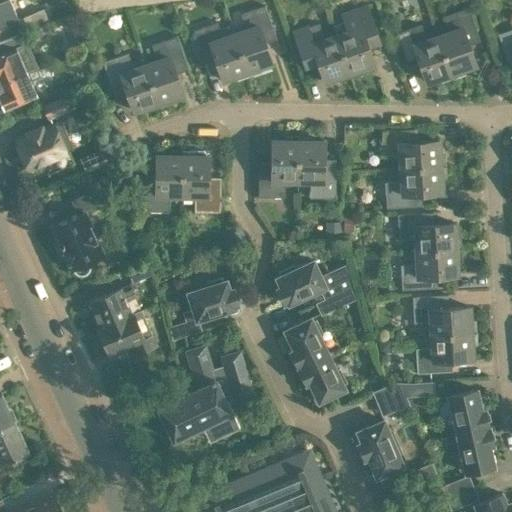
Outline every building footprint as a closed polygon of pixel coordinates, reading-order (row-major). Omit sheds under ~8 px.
[(11,0),(0,0),(0,28),(19,20),(20,20),(19,18),(11,0)] [(75,0),(79,12),(180,0),(75,0)] [(246,29),(235,33),(248,70),(272,62),(265,43),(276,39),(265,5),(241,14),(246,29)] [(360,26),(365,38),(376,34),(366,6),(342,14),(348,30),(360,26)] [(44,8),(19,18),(20,20),(19,20),(23,32),(49,21),(44,8)] [(450,32),(438,36),(451,74),(476,65),(469,45),(480,41),(468,8),(444,16),(450,32)] [(235,33),(222,38),(217,22),(193,30),(205,64),(216,60),(223,79),(248,70),(235,33)] [(336,35),(324,39),(319,23),(294,32),(305,64),(318,60),(325,80),(349,72),(336,35)] [(438,36),(426,40),(420,24),(396,33),(408,66),(419,61),(427,82),(451,74),(438,36)] [(360,26),(348,30),(336,35),(349,72),(373,63),(365,38),(360,26)] [(511,29),(498,34),(510,67),(511,66),(511,29)] [(145,65),(158,102),(183,94),(175,74),(188,69),(176,36),(151,45),(157,61),(145,65)] [(0,82),(27,71),(16,47),(0,54),(0,82)] [(89,59),(84,47),(72,52),(68,54),(72,66),(89,59)] [(145,65),(133,70),(127,53),(104,62),(115,95),(127,91),(134,111),(158,102),(145,65)] [(40,77),(36,67),(27,71),(0,82),(0,99),(4,109),(37,95),(31,81),(40,77)] [(64,97),(44,105),(49,117),(68,108),(64,97)] [(48,167),(45,160),(64,152),(52,125),(42,129),(41,126),(26,132),(28,136),(17,140),(28,167),(31,166),(34,173),(48,167)] [(438,139),(417,140),(416,128),(381,130),(383,157),(399,156),(400,169),(439,167),(438,139)] [(272,140),(271,162),(259,162),(258,197),(285,197),(285,180),(297,180),(298,140),(272,140)] [(298,140),(297,180),(310,181),(310,197),(335,198),(335,162),(323,162),(324,141),(298,140)] [(106,144),(79,155),(84,168),(112,157),(106,144)] [(187,155),(182,155),(181,195),(194,195),(194,212),(220,212),(221,176),(208,176),(208,155),(206,155),(206,153),(203,150),(190,150),(187,152),(187,155)] [(156,155),(156,175),(144,175),(144,211),(169,211),(169,195),(181,195),(182,155),(156,155)] [(400,169),(401,180),(384,181),(386,208),(421,206),(420,193),(441,191),(439,167),(400,169)] [(78,216),(54,226),(72,268),(75,269),(79,270),(85,267),(87,264),(88,261),(87,259),(100,254),(83,214),(102,205),(95,190),(71,200),(78,216)] [(454,223),(432,224),(432,212),(397,214),(398,239),(415,239),(415,251),(455,249),(454,223)] [(344,214),(343,228),(352,228),(352,214),(344,214)] [(341,221),(325,221),(326,234),(341,234),(341,221)] [(240,238),(237,228),(231,230),(228,235),(230,241),(240,238)] [(415,251),(416,263),(400,264),(401,289),(436,287),(435,275),(456,273),(455,249),(415,251)] [(147,260),(127,269),(132,280),(152,273),(147,260)] [(353,286),(350,274),(347,264),(320,276),(313,260),(295,269),(293,265),(278,272),(280,276),(276,277),(281,286),(277,288),(279,292),(276,293),(280,300),(282,299),(284,302),(288,301),(289,303),(320,288),(325,298),(353,286)] [(205,282),(207,286),(188,292),(196,319),(197,319),(234,307),(234,305),(237,304),(233,288),(229,290),(226,280),(223,281),(221,277),(205,282)] [(120,286),(88,300),(99,327),(131,314),(123,295),(132,292),(129,283),(120,287),(120,286)] [(353,286),(325,298),(316,302),(322,313),(356,297),(353,286)] [(469,306),(447,307),(447,294),(412,296),(413,322),(430,321),(431,335),(471,332),(469,306)] [(133,313),(131,314),(99,327),(97,328),(108,353),(130,344),(134,355),(156,346),(147,324),(139,327),(133,313)] [(301,364),(301,365),(327,353),(319,336),(322,334),(316,320),(312,321),(310,317),(284,330),(294,349),(290,351),(297,365),(301,364)] [(196,319),(169,327),(172,339),(200,330),(197,319),(196,319)] [(431,335),(432,346),(415,347),(417,373),(451,371),(451,359),(472,357),(471,332),(431,335)] [(390,339),(378,340),(379,351),(390,351),(390,339)] [(187,354),(197,387),(157,407),(173,439),(231,411),(229,408),(235,405),(236,406),(254,400),(239,350),(221,355),(224,364),(211,368),(206,349),(187,354)] [(327,353),(301,365),(302,367),(299,368),(305,383),(309,381),(313,389),(309,391),(317,406),(332,399),(330,395),(344,388),(342,384),(346,383),(339,369),(336,370),(327,353)] [(398,382),(374,392),(378,403),(404,393),(398,382)] [(412,383),(398,382),(404,393),(405,396),(433,394),(432,382),(412,383)] [(448,396),(449,400),(445,401),(449,416),(452,415),(461,453),(457,454),(460,469),(464,468),(465,472),(493,466),(488,445),(492,444),(489,429),(485,429),(484,426),(488,425),(485,414),(484,410),(481,411),(476,390),(448,396)] [(404,393),(378,403),(382,414),(408,404),(405,396),(404,393)] [(0,428),(13,422),(12,420),(15,419),(9,407),(7,408),(1,394),(0,394),(0,428)] [(383,420),(357,431),(361,442),(358,443),(364,458),(368,457),(376,477),(378,475),(382,485),(403,476),(400,467),(402,466),(395,448),(399,447),(393,432),(389,434),(383,420)] [(13,461),(17,459),(16,458),(27,452),(13,422),(0,428),(0,465),(12,459),(13,461)] [(334,511),(309,451),(197,497),(203,511),(334,511)] [(429,490),(440,485),(431,464),(421,468),(429,490)] [(467,477),(441,487),(446,498),(472,488),(467,477)] [(440,488),(427,493),(434,511),(435,511),(448,507),(440,488)] [(472,488),(446,498),(450,509),(476,499),(472,488)] [(505,504),(501,493),(474,504),(477,511),(511,511),(511,509),(509,503),(505,504)] [(57,511),(51,497),(31,507),(29,504),(11,511),(57,511)]
